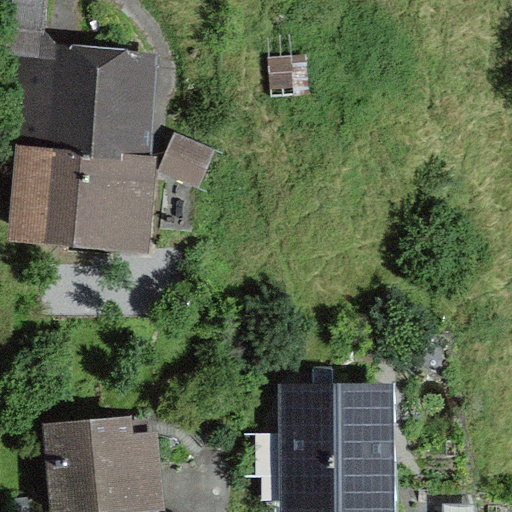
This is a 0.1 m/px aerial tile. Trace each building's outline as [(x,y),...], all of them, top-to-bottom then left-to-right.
[(43,0),(3,0),(0,26),(41,30),(43,0)] [(139,253),(149,66),(19,59),(8,246),(139,253)] [(164,176),(208,187),(217,152),(172,141),(164,176)] [(383,500),(382,393),(292,394),(293,438),(265,439),(266,501),(383,500)] [(126,425),(38,435),(47,511),(159,511),(151,439),(128,442),(126,425)]
